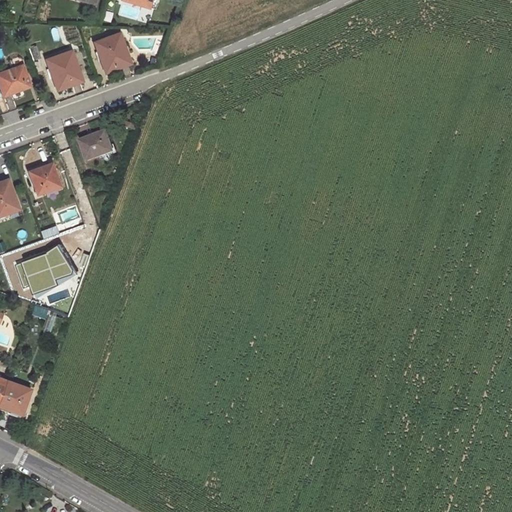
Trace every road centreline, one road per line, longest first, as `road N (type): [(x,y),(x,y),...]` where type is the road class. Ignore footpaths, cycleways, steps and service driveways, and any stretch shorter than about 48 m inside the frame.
road 1 (residential): [(342,0),(0,135)]
road 2 (residential): [(118,511),(0,446)]
